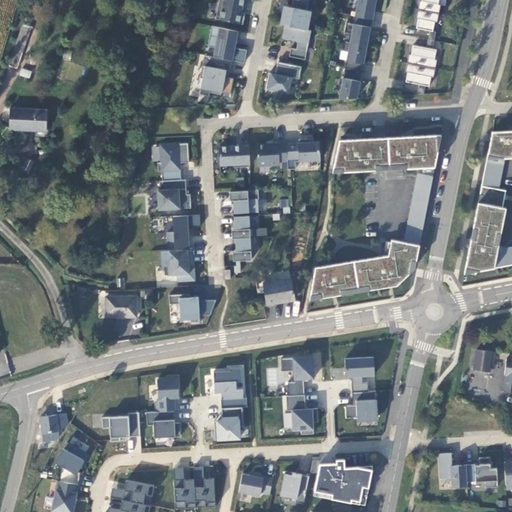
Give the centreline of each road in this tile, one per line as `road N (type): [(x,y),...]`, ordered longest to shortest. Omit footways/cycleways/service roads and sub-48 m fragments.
road 1 (tertiary): [(419,309),(78,370)]
road 2 (residential): [(215,276),(206,132),(243,121)]
road 3 (unclassified): [(0,224),(47,276),(78,370)]
road 4 (unclassified): [(469,111),(437,257)]
road 5 (residential): [(200,454),(106,466),(97,511)]
road 6 (residential): [(243,121),(376,115)]
road 7 (unclassified): [(7,511),(26,431),(26,386)]
road 8 (residential): [(267,0),(243,121)]
road 9 (unclassified): [(428,324),(400,442)]
